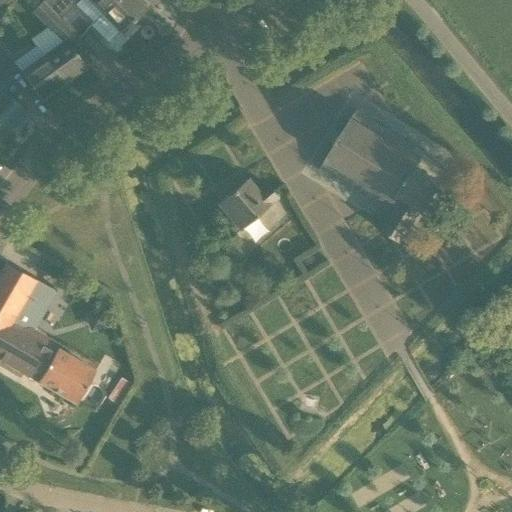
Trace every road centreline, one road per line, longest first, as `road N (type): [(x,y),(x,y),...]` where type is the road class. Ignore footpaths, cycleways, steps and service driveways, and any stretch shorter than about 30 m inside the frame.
road 1 (residential): [(0,200),(65,129),(216,21)]
road 2 (unclassified): [(511,115),(418,0)]
